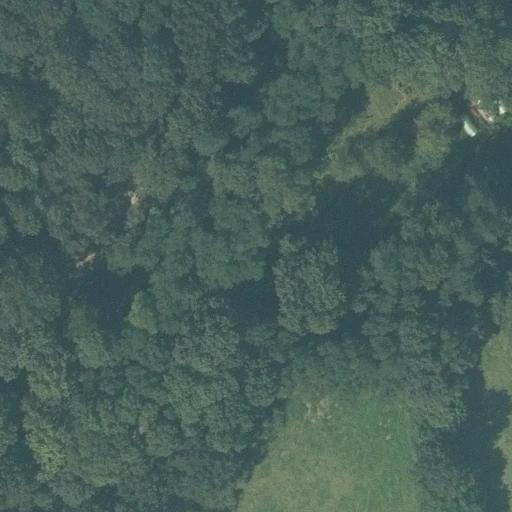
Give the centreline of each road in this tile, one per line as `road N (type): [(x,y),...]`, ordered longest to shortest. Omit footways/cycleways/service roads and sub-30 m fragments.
road 1 (track): [(190,324),(511,242)]
road 2 (track): [(93,360),(324,187)]
road 3 (track): [(0,428),(77,368),(190,324)]
